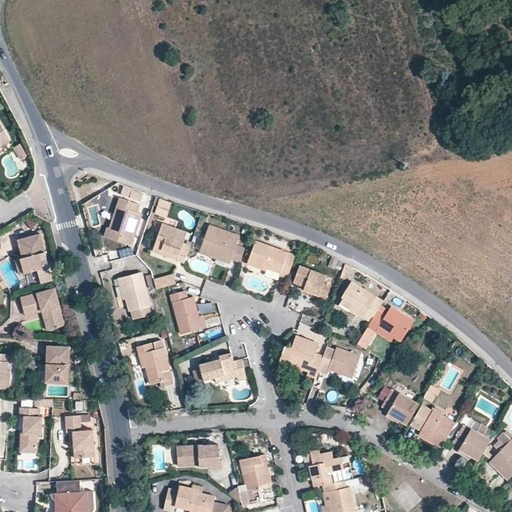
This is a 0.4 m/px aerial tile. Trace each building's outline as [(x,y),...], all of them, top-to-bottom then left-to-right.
[(0,144),(10,138),(0,121),(0,144)] [(20,143),(13,147),(20,160),(27,155),(20,143)] [(166,217),(171,202),(160,198),(155,213),(166,217)] [(114,230),(110,228),(108,227),(105,237),(132,246),(143,215),(137,213),(140,205),(121,199),(117,208),(121,209),(114,230)] [(121,209),(117,208),(110,228),(114,230),(121,209)] [(185,262),(191,245),(183,243),(187,232),(162,223),(153,250),(165,254),(168,247),(180,252),(178,259),(185,262)] [(200,252),(208,255),(210,251),(232,259),(240,262),(245,248),(237,244),(239,237),(209,226),(200,252)] [(38,268),(48,266),(40,234),(18,239),(23,257),(20,258),(24,272),(38,268)] [(278,275),(287,278),(295,255),(255,240),(247,263),(266,270),(267,267),(280,271),(278,275)] [(165,254),(178,259),(180,252),(168,247),(165,254)] [(120,250),(121,257),(132,255),(131,248),(120,250)] [(230,263),(232,259),(210,251),(208,255),(230,263)] [(334,270),(338,260),(329,255),(325,266),(334,270)] [(19,273),(24,272),(20,258),(15,259),(19,273)] [(349,282),(354,268),(345,263),(339,278),(349,282)] [(303,289),(325,298),(330,284),(323,282),(326,274),(299,265),(294,282),(303,286),(303,289)] [(48,266),(38,268),(41,283),(52,281),(48,266)] [(153,317),(141,272),(115,279),(117,288),(123,286),(127,300),(130,313),(132,313),(135,322),(153,317)] [(155,279),(157,287),(174,282),(172,274),(155,279)] [(210,297),(211,292),(216,293),(218,284),(205,281),(202,295),(210,297)] [(343,294),(344,296),(354,302),(349,309),(370,322),(378,310),(383,301),(352,281),(343,294)] [(127,300),(123,286),(117,288),(121,301),(127,300)] [(42,307),(43,310),(46,309),(51,329),(65,326),(55,288),(21,296),(25,311),(42,307)] [(200,330),(197,317),(192,298),(186,300),(184,291),(170,295),(180,335),(200,330)] [(347,311),(349,309),(354,302),(344,296),(338,306),(347,311)] [(287,306),(299,310),(301,302),(290,299),(287,306)] [(378,310),(370,322),(367,328),(375,333),(376,332),(379,327),(394,336),(401,340),(414,320),(392,306),(386,315),(378,310)] [(48,330),(51,329),(46,309),(43,310),(48,330)] [(200,330),(206,328),(203,316),(197,317),(200,330)] [(379,327),(376,332),(391,341),(394,336),(379,327)] [(375,333),(367,328),(357,343),(365,349),(375,333)] [(319,366),(323,355),(314,353),(318,342),(295,334),(291,346),(284,344),(279,358),(291,362),(293,357),(311,363),(309,369),(307,374),(316,377),(319,366)] [(137,346),(139,354),(142,354),(145,366),(149,383),(160,380),(161,386),(173,383),(161,340),(137,346)] [(69,347),(47,346),(46,382),(68,383),(69,347)] [(336,350),(326,346),(323,355),(319,366),(329,370),(329,368),(353,376),(360,356),(336,348),(336,350)] [(0,389),(8,389),(9,371),(7,371),(7,354),(0,353),(0,389)] [(228,379),(226,374),(236,371),(238,377),(239,381),(246,379),(240,359),(233,361),(231,353),(219,356),(221,359),(210,362),(200,365),(201,369),(204,380),(217,376),(219,382),(228,379)] [(291,362),(309,369),(311,363),(293,357),(291,362)] [(197,382),(204,380),(201,369),(194,371),(197,382)] [(236,371),(226,374),(228,379),(238,377),(236,371)] [(436,388),(430,385),(423,398),(431,402),(435,396),(432,394),(436,388)] [(408,423),(419,404),(400,392),(399,394),(391,389),(382,406),(389,410),(387,415),(394,420),(396,417),(408,423)] [(53,398),(34,398),(34,407),(39,408),(53,408),(53,398)] [(433,410),(422,405),(410,425),(421,431),(433,410)] [(42,434),(43,416),(39,416),(39,408),(34,407),(21,407),(21,416),(25,416),(25,429),(22,429),(21,447),(38,447),(38,434),(42,434)] [(419,434),(442,447),(455,424),(443,417),(445,413),(435,407),(433,410),(421,431),(419,434)] [(94,456),(91,429),(79,430),(79,423),(89,422),(88,414),(63,416),(65,432),(68,432),(69,442),(72,442),(73,447),(74,458),(94,456)] [(479,460),(491,440),(471,428),(471,430),(463,425),(454,442),(461,446),(458,451),(465,455),(467,452),(479,460)] [(490,462),(509,480),(511,477),(511,438),(505,432),(498,438),(500,440),(495,445),(501,451),(490,462)] [(218,445),(202,447),(202,446),(181,447),(182,465),(186,465),(195,466),(198,466),(198,468),(209,467),(209,470),(222,469),(221,461),(219,461),(218,445)] [(322,484),(329,483),(326,471),(349,466),(348,456),(333,459),(331,452),(320,454),(319,450),(310,451),(314,465),(310,466),(314,486),(322,484)] [(270,484),(265,456),(240,461),(244,484),(237,485),(241,505),(257,501),(256,499),(259,498),(258,491),(259,490),(258,486),(270,484)] [(375,483),(369,474),(363,475),(369,485),(375,483)] [(329,483),(322,484),(324,492),(323,493),(326,505),(331,504),(332,511),(347,511),(355,510),(350,487),(347,487),(345,479),(329,483)] [(81,491),(80,482),(57,484),(58,492),(51,493),(56,501),(56,508),(54,511),(91,511),(94,509),(93,490),(81,491)] [(202,493),(195,492),(195,489),(192,488),(181,485),(179,490),(169,488),(164,510),(174,511),(175,506),(183,507),(190,509),(189,511),(223,511),(220,503),(214,502),(215,496),(202,493)] [(195,492),(202,493),(204,487),(192,485),(192,488),(195,489),(195,492)] [(232,511),(229,505),(220,503),(223,511),(232,511)]
